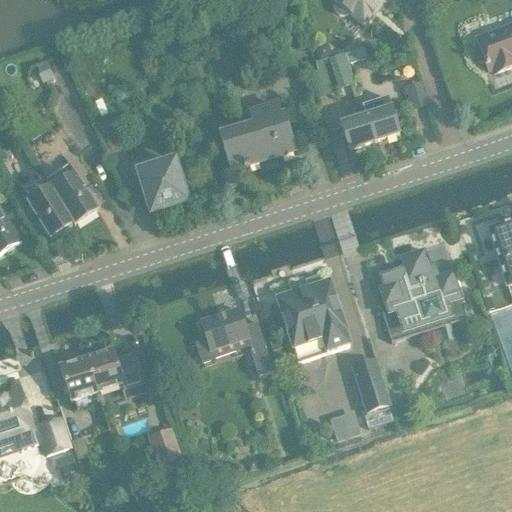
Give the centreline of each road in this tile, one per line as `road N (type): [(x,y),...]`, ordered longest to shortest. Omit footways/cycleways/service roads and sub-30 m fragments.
road 1 (tertiary): [(0,307),(461,161)]
road 2 (residential): [(461,161),(418,39),(417,14),(427,0)]
